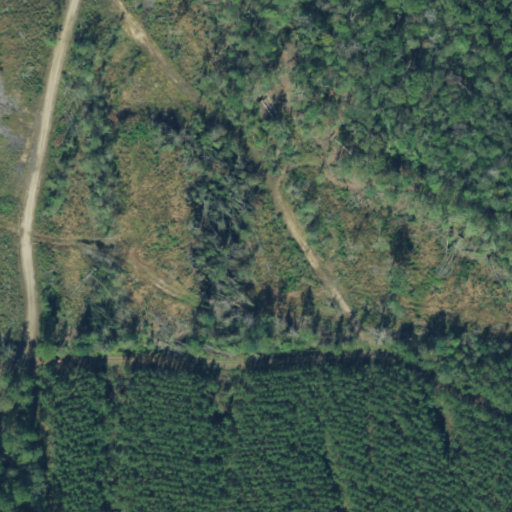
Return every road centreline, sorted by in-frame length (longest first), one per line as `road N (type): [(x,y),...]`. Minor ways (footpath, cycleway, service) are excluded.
road 1 (residential): [(97,62),(137,82),(414,366),(511,425)]
road 2 (residential): [(68,511),(52,242),(110,0)]
